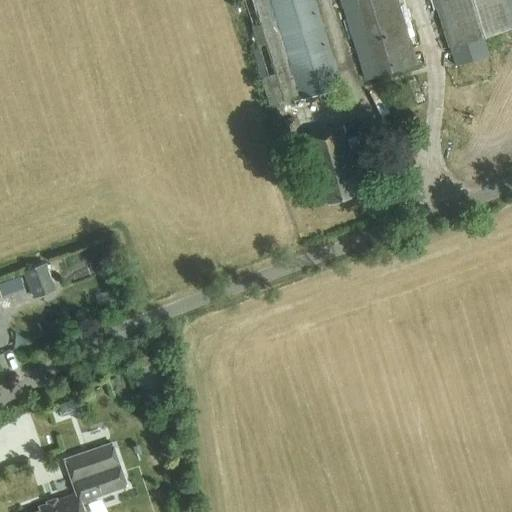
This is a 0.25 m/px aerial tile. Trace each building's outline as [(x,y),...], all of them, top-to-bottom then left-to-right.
[(314,0),(256,0),(243,4),(275,106),(341,86),(314,0)] [(398,0),(339,0),(364,79),(418,63),(398,0)] [(511,6),(510,0),(433,0),(454,64),(488,53),(483,39),(511,29),(511,6)] [(327,203),(355,195),(348,170),(353,169),(340,125),(302,136),(316,183),(321,181),(327,203)] [(32,297),(55,289),(45,263),(23,271),(32,297)] [(22,435),(39,429),(32,412),(16,419),(22,435)] [(83,511),(80,501),(126,485),(111,442),(64,459),(76,493),(38,506),(39,510),(32,511),(83,511)]
